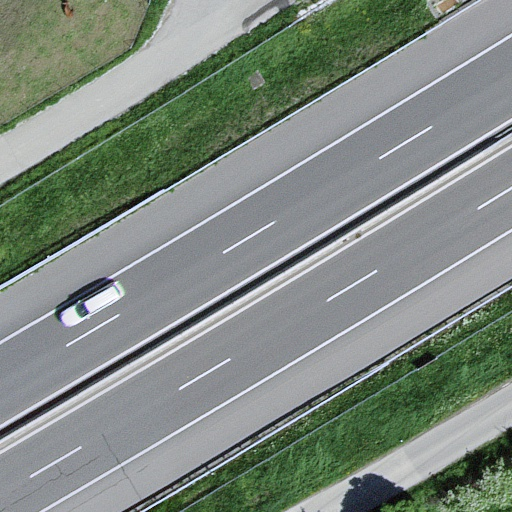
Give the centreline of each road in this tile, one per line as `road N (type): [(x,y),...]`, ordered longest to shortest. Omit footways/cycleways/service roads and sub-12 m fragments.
road 1 (motorway): [(511,73),(0,381)]
road 2 (motorway): [(0,497),(511,189)]
road 3 (unclassified): [(0,159),(250,0)]
road 4 (unclassified): [(511,403),(324,511)]
